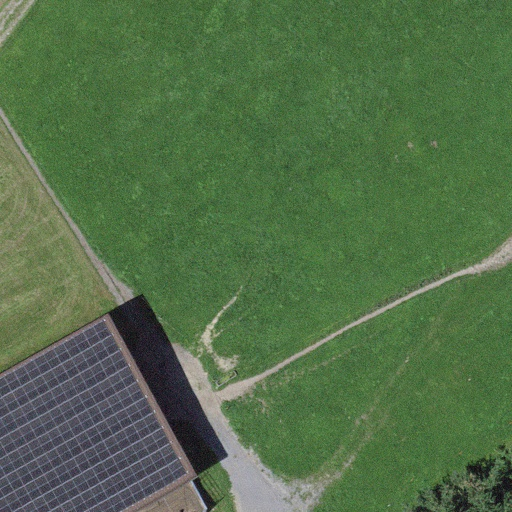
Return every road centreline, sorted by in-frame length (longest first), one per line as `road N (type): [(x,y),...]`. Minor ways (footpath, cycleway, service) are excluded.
road 1 (track): [(511,273),(365,447),(298,511)]
road 2 (track): [(262,511),(195,404),(150,379)]
